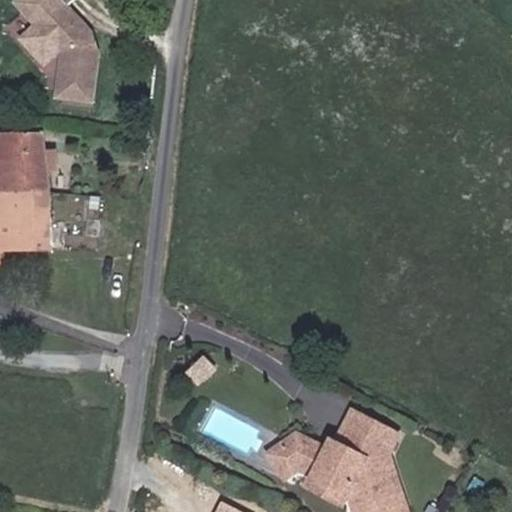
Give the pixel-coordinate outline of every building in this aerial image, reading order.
[(55,100),(95,106),(103,43),(61,0),(45,0),(26,19),(61,57),(55,100)] [(0,193),(51,193),(47,134),(0,134),(0,193)] [(2,254),(55,252),(51,193),(0,193),(0,268),(1,268),(2,254)] [(197,384),(194,372),(171,376),(173,389),(197,384)] [(396,511),(382,473),(393,451),(345,427),(328,461),(319,468),(290,453),(274,465),(289,487),(308,496),(318,507),(328,511),(396,511)] [(319,468),(328,461),(324,459),(319,468)] [(289,487),(274,465),(261,473),(277,495),(289,487)] [(328,511),(318,507),(308,496),(303,507),(313,511),(328,511)]
